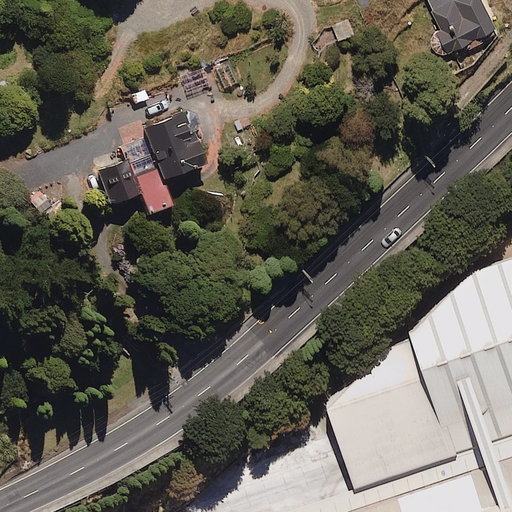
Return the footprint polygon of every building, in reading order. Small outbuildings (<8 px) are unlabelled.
[(498,31),(481,0),(420,0),(450,56),(498,31)] [(346,17),(330,23),(336,38),(352,32),(346,17)] [(197,88),(188,65),(174,70),(183,93),(197,88)] [(202,160),(186,107),(111,130),(119,155),(91,163),(103,200),(133,191),(139,212),(166,204),(156,174),(202,160)] [(328,406),(356,487),(282,511),(511,511),(511,254),(475,267),(414,332),(415,337),(388,345),(328,406)]
